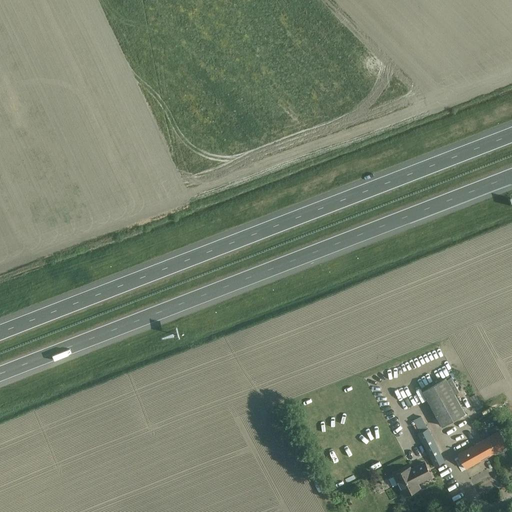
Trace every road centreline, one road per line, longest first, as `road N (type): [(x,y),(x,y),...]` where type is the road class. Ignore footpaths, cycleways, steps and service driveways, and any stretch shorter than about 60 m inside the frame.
road 1 (motorway): [(0,375),(511,174)]
road 2 (motorway): [(511,135),(0,334)]
